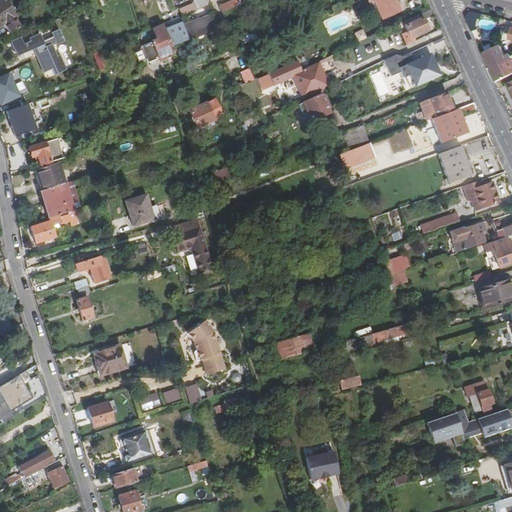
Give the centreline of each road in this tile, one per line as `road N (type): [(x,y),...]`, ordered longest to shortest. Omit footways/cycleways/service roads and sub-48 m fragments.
road 1 (track): [(213,0),(234,47),(169,81),(299,511)]
road 2 (residential): [(93,511),(19,280),(0,167)]
road 3 (tertiary): [(441,0),(511,151)]
